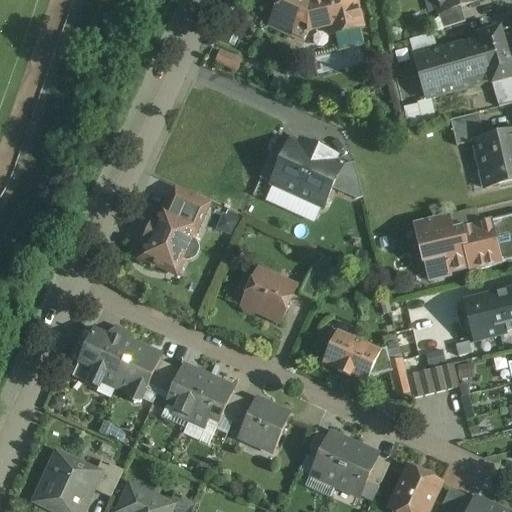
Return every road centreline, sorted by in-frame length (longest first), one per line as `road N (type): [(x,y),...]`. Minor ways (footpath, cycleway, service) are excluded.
road 1 (residential): [(511,488),(191,340)]
road 2 (residential): [(75,286),(213,0)]
road 3 (residential): [(0,458),(75,286)]
road 4 (residential): [(191,340),(75,286)]
